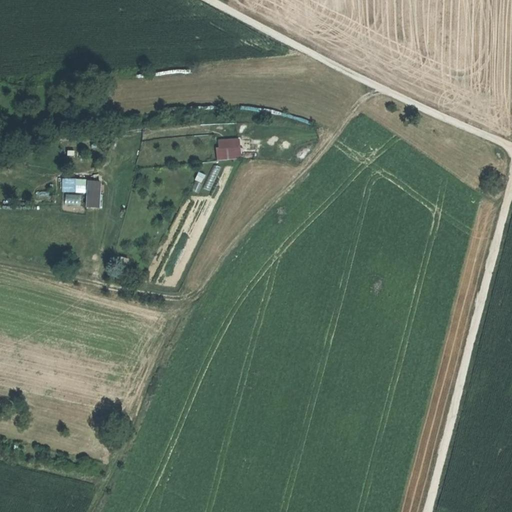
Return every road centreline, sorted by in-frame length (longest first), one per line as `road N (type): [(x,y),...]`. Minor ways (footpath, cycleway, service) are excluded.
road 1 (track): [(381,90),(357,106),(187,296),(161,298),(0,264)]
road 2 (track): [(427,511),(511,180)]
road 3 (track): [(511,148),(205,0)]
road 4 (track): [(199,288),(99,511)]
